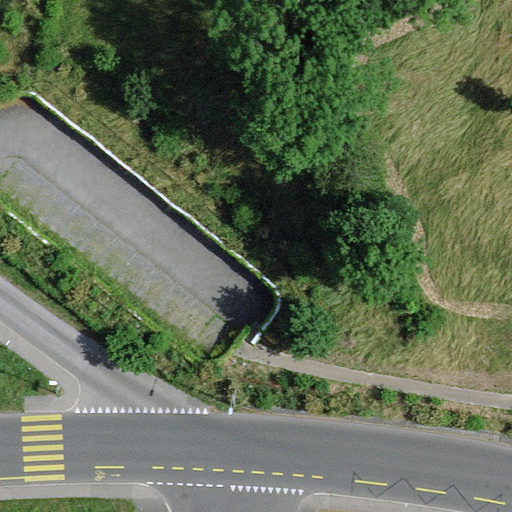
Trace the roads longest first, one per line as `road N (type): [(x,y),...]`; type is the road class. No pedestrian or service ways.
road 1 (tertiary): [(207,446),(311,451),(511,479)]
road 2 (residential): [(0,301),(207,446)]
road 3 (tertiary): [(0,451),(207,446)]
